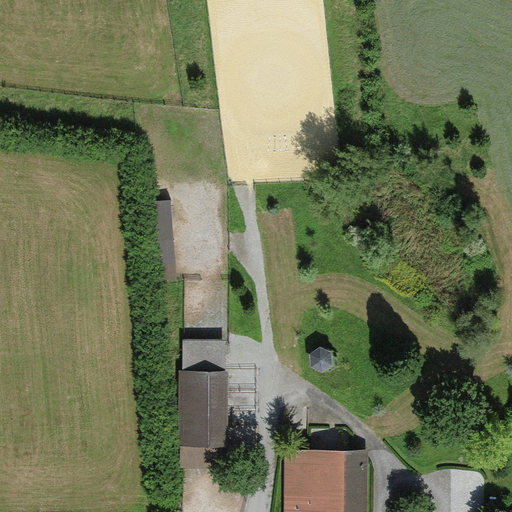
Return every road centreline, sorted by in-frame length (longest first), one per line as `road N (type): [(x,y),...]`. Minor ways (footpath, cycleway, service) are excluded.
road 1 (track): [(242,195),(270,372),(256,511)]
road 2 (track): [(387,511),(375,445),(270,372)]
